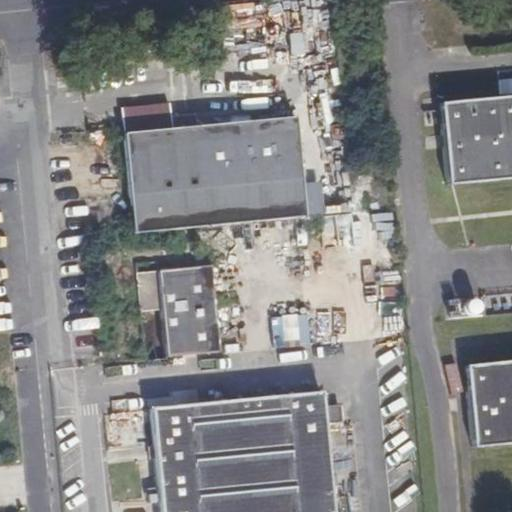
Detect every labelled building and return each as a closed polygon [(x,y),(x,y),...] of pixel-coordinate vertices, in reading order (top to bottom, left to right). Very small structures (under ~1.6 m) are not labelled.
[(511,100),(438,107),(446,188),(511,181),(511,366),(465,371),(472,446),(511,442),(511,100)] [(293,118),(120,135),(130,234),(302,217),(293,118)] [(337,123),(313,124),(316,185),(339,184),(337,123)] [(156,265),(134,267),(139,315),(161,313),(165,356),(219,351),(211,271),(157,276),(156,265)] [(275,346),(275,317),(261,317),(261,346),(275,346)] [(330,511),(320,393),(148,408),(157,511),(330,511)]
